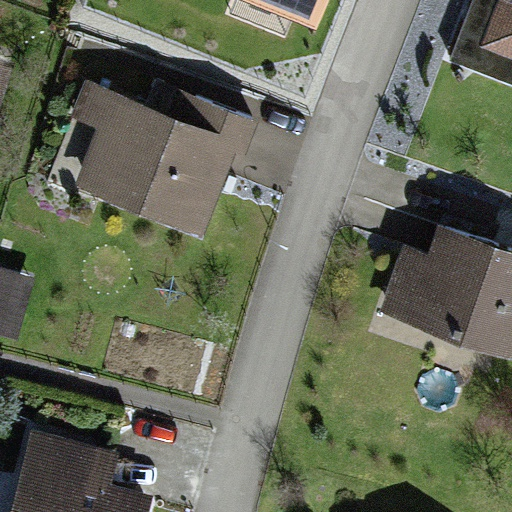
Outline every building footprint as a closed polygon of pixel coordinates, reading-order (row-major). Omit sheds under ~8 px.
[(254,0),(313,23),(322,0),(254,0)] [(511,0),(488,0),(476,34),(511,46),(511,0)] [(198,124),(85,74),(70,107),(92,116),(72,162),(194,215),(237,118),(207,104),(198,124)] [(511,247),(427,215),(394,299),(511,345),(511,247)] [(27,429),(4,511),(140,511),(147,488),(103,476),(110,451),(27,429)]
